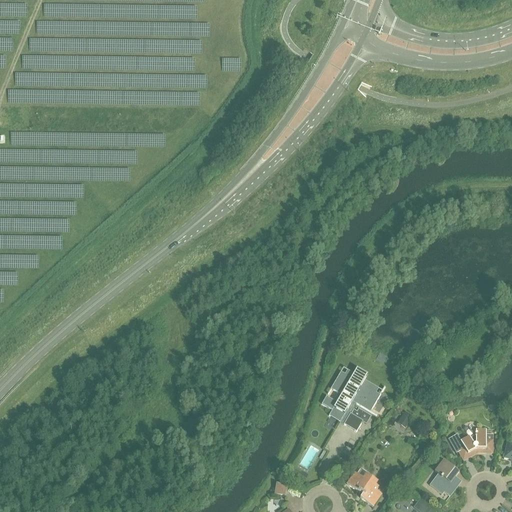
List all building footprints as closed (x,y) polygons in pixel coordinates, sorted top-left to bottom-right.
[(87,302),(94,297),(91,292),(84,298),(87,302)] [(328,416),(339,423),(352,400),(356,403),(355,405),(369,413),(379,396),(340,373),(330,390),(341,396),(337,402),(326,396),(321,405),(332,411),(328,416)] [(366,425),(371,416),(363,412),(358,409),(357,412),(353,409),(350,414),(344,425),(356,432),(362,422),(366,425)] [(398,424),(404,428),(412,418),(405,413),(398,424)] [(461,442),(467,455),(475,451),(477,450),(478,454),(492,454),(492,441),(486,441),(486,431),(475,431),(475,435),(475,437),(470,438),(470,437),(461,442)] [(312,472),(321,451),(312,447),(303,468),(312,472)] [(444,493),(450,497),(458,487),(455,484),(458,481),(455,478),(459,473),(443,461),(435,472),(438,475),(430,486),(441,495),(444,493)] [(360,499),(373,508),(381,495),(375,491),(378,488),(373,485),(375,482),(368,477),(365,481),(356,475),(353,478),(347,485),(360,494),(360,493),(363,495),(360,499)] [(274,494),(285,497),(287,486),(276,484),(274,494)] [(435,511),(431,509),(420,500),(414,509),(418,511),(435,511)]
